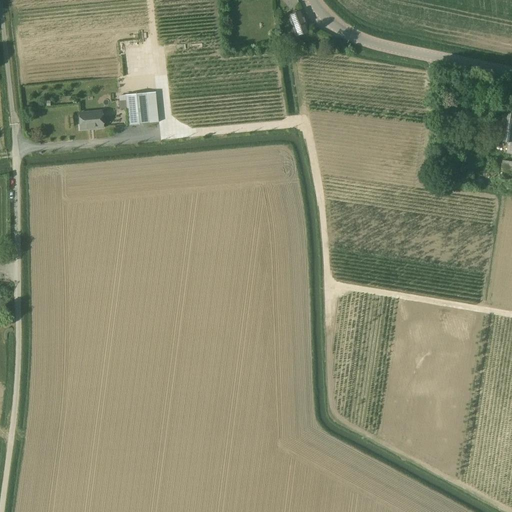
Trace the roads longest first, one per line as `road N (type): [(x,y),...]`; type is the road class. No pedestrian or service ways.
road 1 (unclassified): [(1,511),(18,381),(13,124)]
road 2 (tertiary): [(511,73),(366,42),(311,0)]
